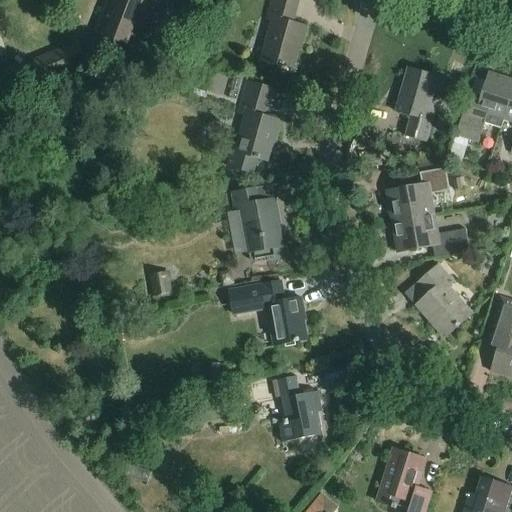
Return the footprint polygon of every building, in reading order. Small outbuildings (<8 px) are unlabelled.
[(137,38),(151,0),(107,0),(103,10),(105,11),(96,34),(115,41),(119,31),(137,38)] [(299,42),(304,25),(290,22),(295,0),(270,0),(264,22),(270,23),(259,62),(289,70),(297,41),(299,42)] [(88,69),(80,51),(77,43),(32,61),(43,87),(88,69)] [(429,105),(437,78),(406,69),(393,112),(410,117),(404,137),(424,143),(435,107),(429,105)] [(504,121),(511,93),(511,81),(487,75),(478,104),(467,101),(456,138),(477,144),(483,126),(501,131),(504,121)] [(196,83),(193,95),(206,99),(210,86),(196,83)] [(250,176),(254,160),(264,163),(272,136),(274,136),(278,122),(262,117),(270,90),(245,84),(237,114),(243,116),(233,153),(229,152),(224,168),(250,176)] [(378,154),(362,157),(365,170),(380,167),(378,154)] [(388,192),(393,221),(434,213),(430,196),(451,192),(447,169),(421,174),(423,185),(388,192)] [(453,181),(455,191),(462,190),(461,180),(453,181)] [(282,252),(281,248),(275,217),(278,216),(274,199),(258,202),(255,189),(232,193),(235,213),(239,212),(247,254),(249,254),(251,264),(268,261),(275,265),(282,252)] [(464,254),(463,249),(469,248),(465,231),(438,236),(434,213),(393,221),(400,252),(434,245),(437,259),(464,254)] [(444,337),(472,314),(448,286),(453,282),(438,264),(418,281),(429,293),(416,304),(444,337)] [(232,271),(219,274),(222,287),(235,284),(232,271)] [(148,276),(151,299),(174,296),(170,273),(148,276)] [(300,296),(284,299),(281,281),(254,286),(230,290),(234,316),(255,312),(265,310),(271,345),(305,339),(300,312),(302,312),(300,296)] [(511,301),(502,298),(490,339),(501,342),(492,371),(511,377),(511,301)] [(212,364),(210,379),(222,381),(225,366),(212,364)] [(318,411),(322,410),(319,390),(299,393),(297,377),(272,381),(274,398),(280,397),(283,418),(281,419),(282,423),(279,423),(282,441),(321,434),(318,411)] [(423,511),(430,491),(418,487),(426,460),(393,449),(376,503),(396,509),(397,506),(407,509),(407,510),(408,511),(407,511),(423,511)] [(505,511),(511,489),(511,486),(481,477),(476,493),(470,492),(463,511),(505,511)] [(336,511),(322,500),(311,511),(336,511)]
